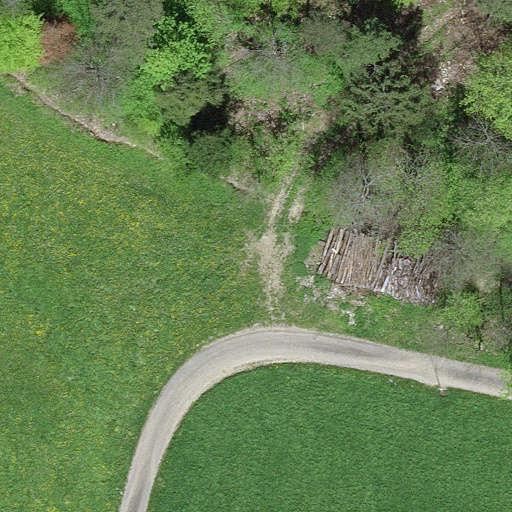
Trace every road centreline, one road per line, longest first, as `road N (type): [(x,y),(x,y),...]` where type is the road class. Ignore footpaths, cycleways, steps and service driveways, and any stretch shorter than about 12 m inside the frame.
road 1 (track): [(135,511),(166,410),(202,370),(249,347),(324,348),(511,388)]
road 2 (track): [(479,0),(282,203)]
